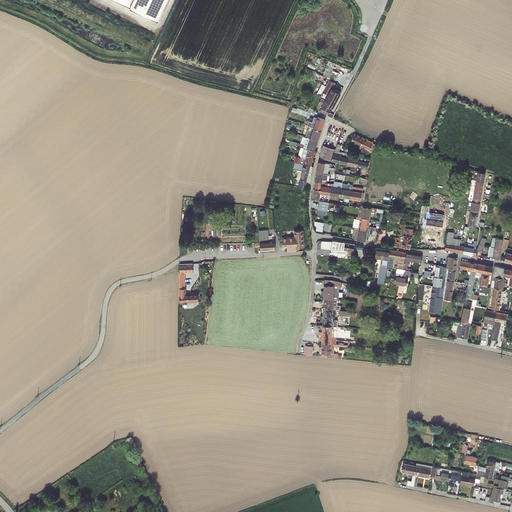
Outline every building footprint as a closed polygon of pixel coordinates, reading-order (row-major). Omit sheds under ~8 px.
[(118,0),(159,18),(167,0),(118,0)] [(329,60),(324,75),(331,77),(336,63),(329,60)] [(330,116),(344,86),(333,81),(319,112),(330,116)] [(318,93),(322,94),(327,85),(323,83),(318,93)] [(296,117),(295,121),(308,125),(308,126),(312,127),(313,125),(311,125),(308,123),(309,122),(305,121),(301,118),(296,117)] [(316,122),(314,128),(322,131),(325,120),(318,117),(316,122)] [(313,132),(311,138),(318,140),(322,131),(314,128),(313,132)] [(371,147),(373,148),(374,148),(376,144),(355,134),(352,141),(370,150),(371,147)] [(311,138),(308,148),(315,150),(318,140),(311,138)] [(335,149),(324,145),(322,150),(321,157),(330,160),(335,149)] [(307,153),(304,164),(311,165),(315,150),(308,148),(306,148),(305,152),(307,153)] [(339,152),(336,151),(336,153),(335,154),(332,160),(340,162),(342,155),(339,154),(340,151),(339,151),(339,152)] [(350,154),(346,153),(344,152),(343,155),(342,155),(340,162),(348,164),(350,154)] [(294,155),(293,161),(296,161),(302,163),(302,161),(300,161),(302,154),(297,153),(296,156),(294,155)] [(360,157),(350,154),(348,164),(358,166),(359,159),(360,157)] [(359,159),(358,166),(368,168),(369,161),(359,159)] [(311,165),(304,164),(302,163),(296,161),(294,169),(299,170),(297,178),(299,179),(298,185),(305,186),(311,165)] [(319,161),(317,172),(328,174),(330,164),(319,161)] [(477,176),(477,180),(485,181),(486,173),(478,171),(478,172),(476,172),(475,176),(477,176)] [(316,177),(315,181),(322,182),(323,180),(327,181),(328,174),(317,172),(316,177)] [(475,191),(482,193),(485,181),(477,180),(474,179),(471,191),(475,191)] [(322,182),(315,181),(314,188),(321,189),(322,185),(325,186),(325,182),(327,182),(327,181),(323,180),(322,182)] [(330,194),(331,187),(331,185),(332,183),(327,182),(325,182),(325,186),(322,185),(321,189),(321,193),(325,194),(330,194)] [(330,194),(340,196),(342,183),(338,182),(336,188),(331,187),(330,194)] [(351,198),(353,186),(353,185),(342,183),(340,196),(351,198)] [(363,188),(353,186),(351,198),(363,200),(363,198),(363,197),(364,192),(363,192),(363,188)] [(321,193),(321,189),(314,188),(313,198),(320,199),(321,193)] [(482,193),(475,191),(475,192),(472,192),(471,197),(473,198),(473,201),(481,202),(482,193)] [(481,202),(473,201),(471,200),(469,208),(471,209),(479,211),(481,202)] [(324,201),(320,201),(319,210),(325,211),(328,212),(329,202),(324,201)] [(421,212),(403,209),(403,213),(408,214),(420,216),(419,225),(426,226),(426,227),(442,230),(444,220),(433,219),(434,216),(428,215),(429,207),(422,205),(421,212)] [(384,209),(364,206),(362,217),(370,219),(371,211),(383,213),(384,209)] [(476,228),(479,212),(471,211),(468,227),(476,228)] [(410,248),(414,229),(409,228),(406,228),(408,214),(403,213),(397,246),(410,248)] [(356,227),(368,229),(370,219),(362,217),(358,217),(357,217),(357,219),(358,219),(356,227)] [(324,222),(314,221),(315,226),(317,227),(316,231),(323,232),(324,222)] [(366,241),(368,229),(356,227),(354,239),(357,240),(366,241)] [(269,229),(260,230),(261,250),(275,249),(275,241),(269,241),(269,240),(270,240),(269,229)] [(305,247),(303,230),(295,230),(296,237),(291,237),(291,251),(296,250),(296,248),(305,247)] [(449,243),(450,232),(448,232),(445,250),(461,252),(462,245),(449,243)] [(493,238),(491,246),(495,247),(495,248),(502,250),(504,240),(493,238)] [(346,254),(353,256),(356,244),(333,240),(332,247),(347,249),(346,254)] [(468,246),(462,245),(461,252),(473,255),(477,255),(478,248),(475,248),(476,244),(469,243),(468,246)] [(491,246),(489,257),(500,258),(502,250),(495,248),(495,247),(491,246)] [(388,259),(389,256),(390,250),(377,248),(376,257),(383,258),(382,263),(384,264),(383,268),(381,268),(378,283),(380,283),(384,283),(387,266),(388,259)] [(406,252),(390,250),(389,256),(405,259),(406,252)] [(423,255),(406,252),(405,259),(404,261),(403,269),(407,270),(407,268),(408,264),(410,264),(410,260),(422,262),(423,255)] [(447,268),(449,268),(456,269),(458,258),(449,257),(447,267),(447,268)] [(476,274),(478,264),(462,261),(461,268),(472,270),(470,281),(465,280),(465,282),(469,283),(474,284),(474,281),(475,277),(476,274)] [(180,264),(181,273),(194,272),(193,263),(180,264)] [(478,264),(476,274),(480,275),(481,271),(484,272),(486,265),(478,264)] [(493,267),(486,265),(484,272),(484,274),(490,275),(492,275),(493,267)] [(446,277),(446,276),(447,268),(447,267),(437,266),(435,276),(446,277)] [(495,266),(493,276),(504,278),(504,276),(509,277),(510,269),(496,266),(495,266)] [(403,293),(404,287),(405,282),(405,281),(407,274),(410,274),(410,270),(407,270),(403,269),(399,268),(397,268),(397,271),(396,271),(396,272),(403,273),(403,277),(396,276),(394,283),(399,284),(399,286),(398,292),(403,293)] [(446,277),(446,278),(454,280),(456,269),(449,268),(448,277),(446,276),(446,277)] [(487,290),(490,275),(484,274),(483,274),(481,288),(487,290)] [(446,277),(435,276),(434,286),(444,288),(446,278),(446,277)] [(495,281),(494,287),(502,288),(504,278),(493,276),(493,280),(495,281)] [(446,278),(444,288),(453,290),(454,280),(446,278)] [(336,299),(337,299),(338,285),(325,285),(325,291),(322,291),(322,295),(324,295),(324,299),(333,299),(336,299)] [(432,296),(443,297),(444,288),(434,286),(432,296)] [(181,287),(181,306),(199,305),(199,294),(189,294),(189,287),(181,287)] [(499,310),(502,288),(494,287),(491,308),(498,310),(499,310)] [(444,288),(443,297),(443,298),(451,300),(453,290),(444,288)] [(333,309),(333,299),(324,299),(324,309),(333,309)] [(472,302),(468,301),(468,303),(465,302),(462,321),(469,323),(472,302)] [(332,326),(333,309),(324,309),(323,322),(317,321),(317,325),(323,326),(332,326)] [(496,321),(498,313),(486,311),(484,323),(495,325),(496,321)] [(508,314),(498,313),(496,321),(506,323),(508,314)] [(461,321),(455,320),(455,324),(459,325),(457,336),(468,338),(470,324),(461,322),(461,321)] [(496,322),(492,339),(497,340),(501,326),(502,323),(496,322)] [(323,326),(323,332),(323,335),(323,343),(332,343),(339,344),(342,344),(343,338),(332,336),(332,326),(323,326)] [(332,343),(323,343),(322,348),(320,348),(320,351),(323,351),(322,356),(338,358),(339,354),(339,353),(333,352),(334,347),(339,347),(339,346),(339,344),(332,343)] [(306,346),(305,354),(313,355),(314,347),(306,346)] [(472,434),(467,433),(466,436),(472,438),(470,443),(476,444),(476,439),(477,439),(478,436),(472,434)] [(464,463),(470,464),(476,465),(478,457),(470,455),(471,451),(467,450),(468,445),(464,445),(463,452),(467,453),(464,463)] [(487,467),(487,469),(494,470),(499,471),(500,463),(488,460),(487,467)] [(416,469),(416,466),(404,463),(402,472),(416,474),(416,476),(417,476),(418,474),(419,470),(416,469)] [(419,470),(418,474),(430,477),(432,466),(417,463),(416,466),(416,469),(419,470)] [(475,474),(477,465),(476,465),(470,464),(470,466),(468,473),(475,474)] [(451,470),(449,469),(434,466),(432,477),(442,479),(442,482),(445,482),(445,480),(449,481),(451,470)] [(478,475),(481,475),(493,478),(494,470),(487,469),(486,472),(478,471),(478,475)] [(461,483),(463,473),(451,470),(449,481),(449,484),(454,485),(455,482),(461,483)] [(478,475),(475,474),(468,473),(463,472),(463,473),(461,483),(467,484),(471,485),(474,485),(475,482),(479,482),(481,475),(478,475)] [(509,481),(501,480),(500,486),(507,488),(509,481)] [(504,489),(495,488),(495,490),(493,489),(490,502),(501,504),(504,489)]
